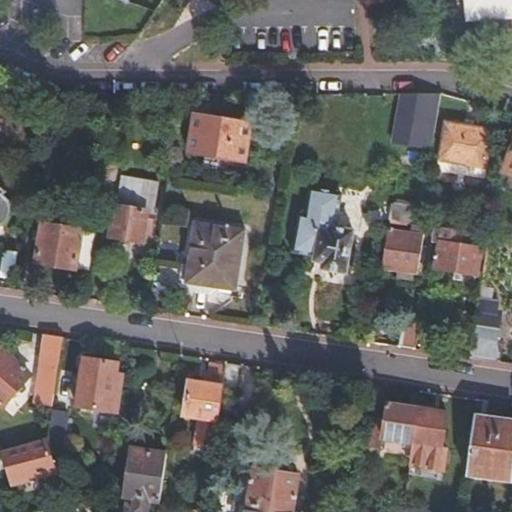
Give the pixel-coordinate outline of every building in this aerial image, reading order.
[(511,0),(464,0),(466,17),(511,14),(511,0)] [(432,148),(442,92),(439,92),(436,92),(410,92),(413,108),(406,112),(402,142),(432,148)] [(43,96),(39,123),(54,125),(58,98),(43,96)] [(187,151),(208,155),(245,161),(250,123),(214,118),(193,115),(187,151)] [(447,123),(440,158),(486,168),(493,132),(447,123)] [(486,168),(440,158),(438,169),(483,179),(486,168)] [(105,161),(97,213),(116,216),(113,236),(142,241),(143,236),(146,236),(148,226),(151,227),(158,186),(122,180),(125,164),(105,161)] [(511,173),(508,172),(503,184),(511,187),(511,173)] [(0,221),(1,221),(2,220),(4,218),(6,215),(6,214),(7,213),(8,211),(9,209),(10,207),(10,205),(10,202),(10,200),(10,197),(9,196),(9,193),(8,190),(6,188),(6,187),(4,184),(3,183),(1,182),(0,180),(0,221)] [(323,269),(347,273),(353,229),(335,226),(339,191),(307,187),(303,216),(297,215),(292,252),(315,254),(314,259),(323,261),(323,269)] [(395,192),(390,218),(419,223),(423,197),(395,192)] [(35,262),(89,271),(94,234),(80,232),(80,227),(41,221),(35,262)] [(194,222),(185,281),(189,282),(188,285),(193,291),(208,294),(214,289),(214,285),(235,288),(244,230),(194,222)] [(470,231),(434,225),(432,242),(441,243),(435,270),(451,273),(459,274),(476,277),(477,278),(483,251),(467,248),(470,231)] [(389,228),(383,267),(417,273),(423,234),(419,233),(420,230),(411,228),(411,232),(389,228)] [(459,274),(451,273),(450,280),(475,285),(476,277),(459,274)] [(495,303),(479,300),(468,358),(498,362),(493,346),(498,315),(493,314),(495,303)] [(414,350),(419,320),(405,318),(400,348),(414,350)] [(60,365),(64,339),(48,336),(45,362),(60,365)] [(0,402),(4,406),(33,374),(0,346),(0,402)] [(92,408),(119,413),(125,376),(115,375),(116,364),(83,359),(76,406),(80,406),(80,413),(88,415),(92,408)] [(212,452),(216,425),(220,392),(224,366),(224,364),(209,362),(208,370),(211,375),(210,383),(206,382),(204,382),(189,380),(183,419),(198,422),(193,449),(212,452)] [(243,366),(225,364),(224,364),(224,366),(220,392),(238,395),(243,366)] [(382,438),(412,443),(417,409),(387,404),(385,422),(369,420),(365,447),(381,449),(382,438)] [(412,443),(411,453),(425,455),(427,446),(444,449),(448,414),(417,409),(412,443)] [(53,411),(49,436),(65,438),(69,413),(53,411)] [(511,446),(511,421),(481,417),(473,477),(486,479),(487,473),(508,477),(511,446)] [(41,440),(4,450),(13,482),(49,472),(41,440)] [(147,511),(149,499),(157,501),(164,457),(129,451),(127,469),(126,477),(123,495),(134,497),(132,511),(133,511),(147,511)] [(211,459),(206,491),(213,492),(215,481),(219,482),(222,467),(217,466),(217,460),(211,459)] [(249,472),(243,511),(291,511),(296,479),(249,472)] [(90,480),(66,486),(70,500),(94,493),(90,480)]
